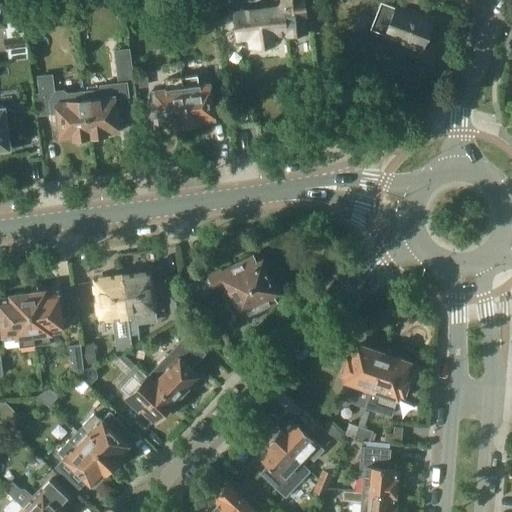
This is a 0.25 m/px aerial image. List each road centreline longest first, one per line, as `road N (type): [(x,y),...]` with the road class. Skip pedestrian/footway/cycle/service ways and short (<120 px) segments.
road 1 (tertiary): [(0,227),(303,189),(411,204)]
road 2 (residential): [(134,511),(375,262),(413,240)]
road 3 (residential): [(500,0),(462,96),(460,164)]
road 4 (residential): [(491,395),(483,295),(490,260)]
road 5 (residential): [(447,267),(456,299),(455,390)]
road 6 (residential): [(455,390),(444,511)]
